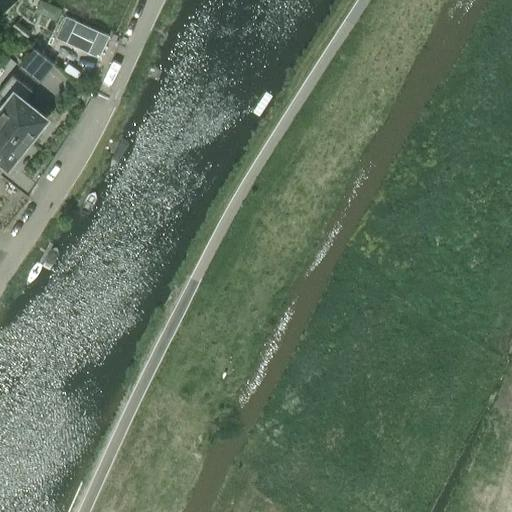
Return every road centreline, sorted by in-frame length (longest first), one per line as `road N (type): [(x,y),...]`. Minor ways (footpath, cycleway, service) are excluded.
road 1 (unclassified): [(84,511),(173,314),(354,0)]
road 2 (residential): [(0,284),(83,151),(158,0)]
